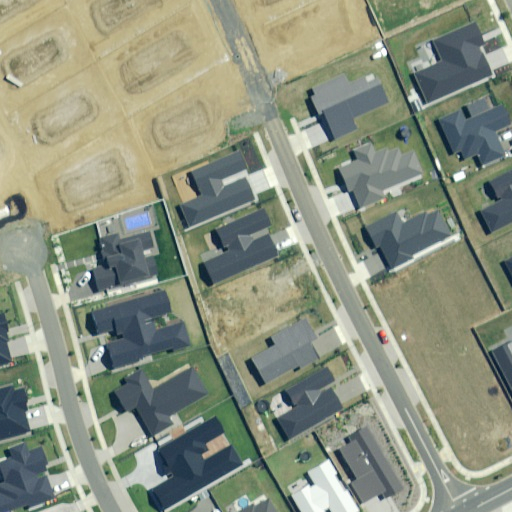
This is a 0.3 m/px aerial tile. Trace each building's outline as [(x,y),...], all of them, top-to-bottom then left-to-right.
[(414,73),(427,103),(489,76),(477,48),(484,45),(474,23),(433,41),(442,61),(414,73)] [(344,75),(314,88),(317,96),(312,98),(330,140),(357,128),(353,119),(390,103),(379,78),(368,82),(366,78),(349,85),(344,75)] [(485,101),(441,120),(455,153),(462,150),(466,159),(477,154),(482,163),(503,154),(494,131),(510,124),(502,105),(489,111),(485,101)] [(352,189),(360,207),(385,197),(382,190),(421,173),(412,151),(403,155),(400,149),(389,153),(387,150),(376,155),(371,143),(356,150),(360,159),(339,168),(349,191),(352,189)] [(180,206),(188,226),(254,200),(246,178),(224,187),(221,179),(246,169),(240,153),(193,171),(203,197),(180,206)] [(511,170),(490,182),(500,201),(481,211),(492,232),(511,221),(511,170)] [(205,264),(214,283),(278,255),(269,235),(254,241),(251,234),(270,225),(264,210),(217,230),(227,254),(205,264)] [(397,212),(368,228),(390,270),(414,257),(411,252),(451,232),(440,211),(429,216),(427,212),(403,224),(397,212)] [(94,268),(100,290),(149,277),(141,250),(154,247),(150,233),(120,241),(118,235),(100,240),(107,264),(94,268)] [(106,343),(113,365),(190,344),(184,323),(155,331),(152,318),(172,312),(166,292),(91,313),(97,333),(117,328),(120,339),(106,343)] [(0,364),(12,362),(4,333),(9,332),(4,314),(0,315),(0,364)] [(317,338),(306,319),(272,338),(276,345),(252,358),(266,383),(299,364),(300,367),(319,356),(310,341),(317,338)] [(511,339),(491,351),(511,391),(511,339)] [(334,380),(327,367),(285,391),(295,408),(277,418),(288,438),(342,407),(328,383),(334,380)] [(136,406),(151,434),(172,422),(168,415),(207,394),(193,368),(152,391),(141,371),(122,382),(124,386),(115,391),(126,412),(136,406)] [(0,439),(31,431),(25,410),(29,409),(23,389),(13,391),(12,386),(0,389),(0,439)] [(224,432),(216,417),(160,449),(176,477),(153,490),(164,510),(243,465),(233,446),(204,462),(200,454),(207,450),(203,443),(224,432)] [(402,487),(367,427),(348,437),(351,442),(341,448),(359,479),(352,483),(363,502),(381,492),(385,497),(402,487)] [(0,511),(8,511),(28,504),(29,507),(54,497),(43,469),(49,467),(40,447),(29,452),(25,444),(10,450),(13,459),(0,463),(0,470),(5,483),(0,484),(0,511)] [(315,483),(293,495),(303,511),(354,511),(355,511),(334,476),(336,475),(329,462),(309,473),(315,483)] [(279,511),(272,500),(256,509),(253,504),(239,511),(279,511)]
